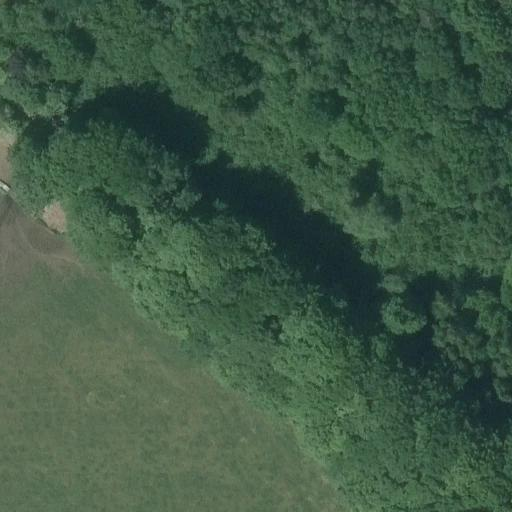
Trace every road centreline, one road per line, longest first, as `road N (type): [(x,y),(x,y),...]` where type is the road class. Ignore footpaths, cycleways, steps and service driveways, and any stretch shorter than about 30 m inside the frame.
road 1 (track): [(368,511),(339,457),(0,154)]
road 2 (track): [(390,431),(511,480)]
